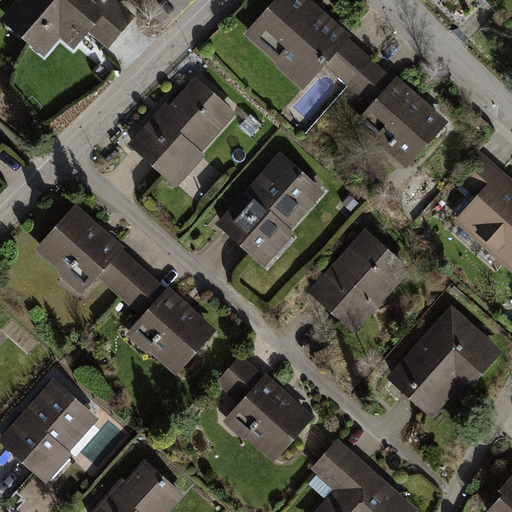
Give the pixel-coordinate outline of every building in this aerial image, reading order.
[(135,20),(110,0),(15,0),(0,19),(0,23),(46,61),(77,22),(111,50),(135,20)] [(312,0),(274,0),(244,34),(303,88),(324,64),(347,84),(370,57),(347,38),(350,34),(312,0)] [(370,57),(347,84),(370,104),(356,120),(406,165),(444,123),(370,57)] [(162,105),(127,144),(176,188),(204,156),(200,152),(233,114),(194,79),(167,109),(162,105)] [(511,181),(478,151),(453,177),(475,197),(453,221),(511,271),(511,181)] [(280,154),(215,225),(263,267),(291,235),(287,231),(322,192),(280,154)] [(76,206),(34,251),(80,293),(95,276),(116,295),(142,267),(76,206)] [(365,229),(306,291),(352,333),(411,271),(365,229)] [(142,267),(116,295),(138,315),(124,330),(172,375),(213,331),(142,267)] [(449,306),(384,376),(428,417),(452,392),(459,397),(500,353),(449,306)] [(239,356),(215,383),(237,403),(223,419),(272,462),(313,415),(266,374),(263,377),(239,356)] [(51,379),(0,437),(0,444),(42,480),(96,418),(51,379)] [(335,441),(309,472),(331,491),(313,511),(409,511),(413,508),(335,441)] [(118,479),(88,511),(169,511),(184,496),(144,461),(123,484),(118,479)] [(511,511),(511,479),(482,511),(511,511)]
